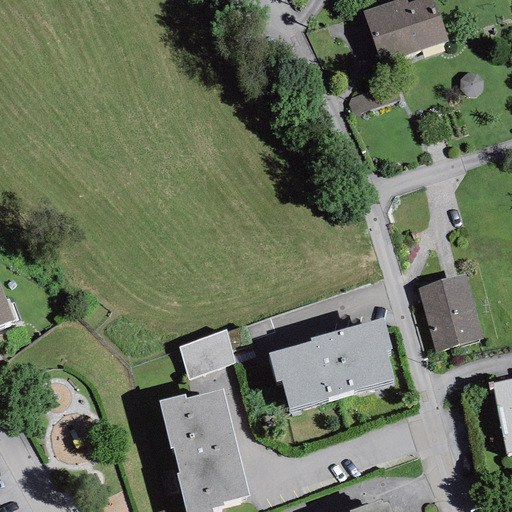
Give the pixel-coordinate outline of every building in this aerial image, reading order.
[(432,6),(406,14),(404,8),(362,21),(380,76),(447,54),(432,6)] [(465,272),(416,286),(435,350),(483,336),(465,272)] [(0,340),(11,336),(0,307),(0,340)] [(311,337),(268,349),(277,378),(280,377),(288,405),(394,374),(386,346),(391,344),(382,313),(310,334),(311,337)] [(227,328),(179,344),(190,377),(239,360),(227,328)] [(511,374),(490,379),(507,451),(511,450),(511,374)] [(184,389),(156,396),(168,444),(173,443),(180,468),(176,469),(187,511),(195,511),(213,508),(212,504),(224,501),(224,497),(249,491),(222,385),(185,395),(184,389)] [(392,511),(387,496),(382,498),(381,495),(348,507),(349,510),(344,511),(392,511)]
